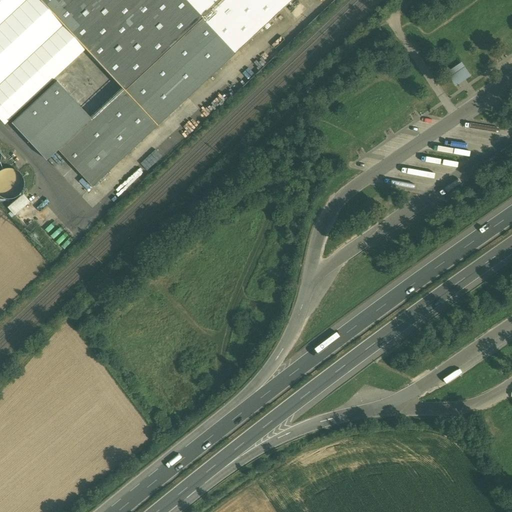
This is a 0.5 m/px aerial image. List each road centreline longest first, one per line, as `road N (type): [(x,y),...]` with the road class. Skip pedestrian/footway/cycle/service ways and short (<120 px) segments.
road 1 (motorway): [(511,213),(189,454)]
road 2 (motorway): [(208,470),(511,245)]
road 3 (motorway): [(286,338),(189,454)]
road 4 (motorway): [(208,470),(330,419)]
